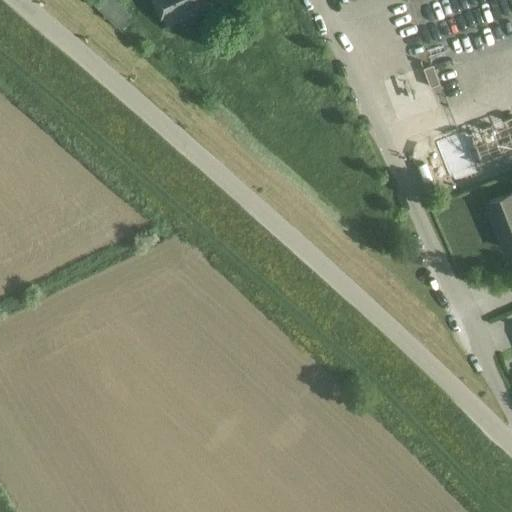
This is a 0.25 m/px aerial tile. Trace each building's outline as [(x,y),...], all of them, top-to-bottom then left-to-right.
[(97,0),(93,4),(110,23),(115,28),(130,14),(116,0),(97,0)] [(167,25),(213,0),(152,0),(161,18),(163,17),(167,25)] [(423,67),(430,85),(442,80),(434,62),(423,67)] [(511,114),(462,134),(462,133),(435,143),(449,183),(476,173),(474,166),(501,156),(507,169),(511,166),(511,114)] [(511,191),(489,200),(498,224),(494,225),(504,248),(511,245),(511,191)]
